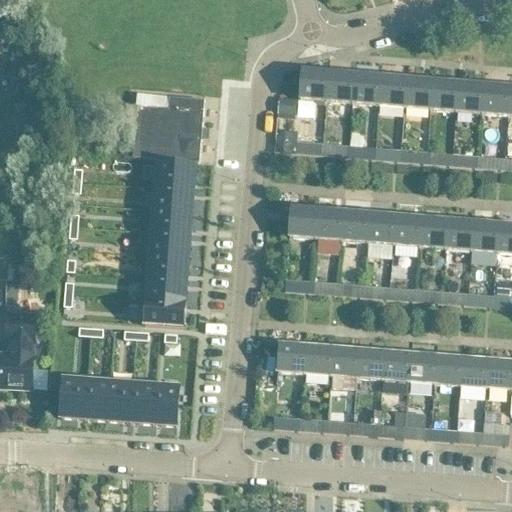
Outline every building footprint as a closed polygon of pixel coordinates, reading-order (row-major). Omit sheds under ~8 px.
[(327,106),(329,75),(303,73),(300,103),(327,106)] [(353,108),(355,78),(329,75),(327,106),(353,108)] [(379,110),(381,80),(355,78),(353,108),(379,110)] [(405,112),(407,82),(381,80),(379,110),(405,112)] [(431,114),(433,84),(407,82),(405,112),(431,114)] [(456,116),(459,86),(433,84),(431,114),(456,116)] [(482,118),(485,88),(459,86),(456,116),(482,118)] [(508,120),(511,90),(485,88),(482,118),(508,120)] [(204,103),(184,102),(169,101),(168,112),(138,109),(134,159),(199,166),(204,103)] [(332,112),(310,112),(309,130),(332,131),(332,112)] [(375,140),(375,127),(362,127),(363,140),(375,140)] [(323,160),(324,148),(297,146),(296,158),(323,160)] [(349,162),(349,150),(324,148),(323,160),(349,162)] [(374,164),(375,152),(349,150),(349,162),(374,164)] [(400,166),(401,155),(375,152),(374,164),(400,166)] [(426,168),(427,157),(401,155),(400,166),(426,168)] [(452,170),(453,159),(427,157),(426,168),(452,170)] [(478,172),(479,161),(453,159),(452,170),(478,172)] [(504,175),(505,163),(479,161),(478,172),(504,175)] [(157,168),(156,191),(194,194),(196,171),(157,168)] [(75,173),(74,185),(82,186),(83,174),(75,173)] [(74,185),(73,197),(81,198),(82,186),(74,185)] [(156,191),(154,214),(192,217),(194,194),(156,191)] [(316,243),(318,213),(292,211),(289,241),(316,243)] [(342,245),(344,215),(318,213),(316,243),(342,245)] [(154,214),(152,237),(191,240),(192,217),(154,214)] [(368,247),(370,217),(344,215),(342,245),(368,247)] [(394,249),(396,219),(370,217),(368,247),(394,249)] [(71,219),(70,231),(78,231),(79,219),(71,219)] [(419,251),(422,221),(396,219),(394,249),(419,251)] [(445,254),(448,223),(422,221),(419,251),(445,254)] [(471,256),(474,225),(448,223),(445,254),(471,256)] [(497,258),(500,227),(474,225),(471,256),(497,258)] [(511,228),(500,227),(497,258),(511,258),(511,228)] [(70,231),(69,243),(77,243),(78,231),(70,231)] [(152,237),(151,260),(189,262),(191,240),(152,237)] [(22,251),(20,275),(29,276),(31,252),(22,251)] [(151,260),(149,282),(187,285),(189,262),(151,260)] [(68,264),(67,276),(75,277),(76,265),(68,264)] [(402,279),(421,281),(422,272),(403,269),(402,279)] [(149,282),(147,305),(186,308),(187,285),(149,282)] [(311,298),(312,286),(286,284),(285,296),(311,298)] [(337,300),(338,288),(312,286),(311,298),(337,300)] [(66,287),(65,299),(73,299),(74,287),(66,287)] [(509,298),(510,288),(497,287),(497,297),(509,298)] [(363,302),(364,290),(338,288),(337,300),(363,302)] [(389,304),(390,292),(364,290),(363,302),(389,304)] [(415,306),(416,294),(390,292),(389,304),(415,306)] [(441,308),(442,296),(416,294),(415,306),(441,308)] [(467,310),(468,298),(442,296),(441,308),(467,310)] [(493,312),(493,300),(468,298),(467,310),(493,312)] [(65,299),(64,311),(72,311),(73,299),(65,299)] [(511,301),(493,300),(493,312),(511,313),(511,301)] [(147,305),(145,329),(184,332),(186,308),(147,305)] [(1,358),(0,372),(0,376),(0,391),(33,394),(35,362),(34,361),(34,348),(36,348),(37,320),(7,318),(6,346),(10,346),(10,358),(1,358)] [(80,332),(79,340),(91,341),(92,333),(80,332)] [(92,333),(91,341),(103,342),(104,333),(92,333)] [(125,335),(124,343),(137,344),(137,336),(125,335)] [(137,336),(137,344),(149,345),(149,337),(137,336)] [(165,338),(165,346),(177,347),(178,339),(165,338)] [(305,378),(307,350),(281,348),(278,376),(305,378)] [(331,380),(333,352),(307,350),(305,378),(331,380)] [(357,382),(359,354),(333,352),(331,380),(357,382)] [(383,384),(385,356),(359,354),(357,382),(383,384)] [(409,387),(411,358),(385,356),(383,384),(409,387)] [(435,389),(437,360),(411,358),(409,387),(435,389)] [(460,391),(463,362),(437,360),(435,389),(460,391)] [(486,393),(488,364),(463,362),(460,391),(486,393)] [(511,366),(488,364),(486,393),(511,394),(511,366)] [(64,383),(61,422),(85,423),(88,385),(64,383)] [(88,385),(85,423),(108,425),(111,387),(88,385)] [(111,387),(108,425),(130,427),(133,388),(111,387)] [(133,388),(130,427),(153,429),(156,390),(133,388)] [(156,390),(153,429),(177,430),(180,392),(156,390)] [(314,412),(332,413),(333,404),(315,403),(314,412)] [(511,404),(496,404),(495,426),(511,426),(511,404)] [(407,420),(438,421),(438,407),(408,406),(407,420)] [(353,427),(353,439),(378,441),(379,429),(380,415),(370,414),(370,417),(369,429),(353,427)] [(404,443),(406,416),(395,415),(394,430),(379,429),(378,441),(404,443)] [(353,427),(354,416),(353,416),(353,427),(328,425),(327,437),(353,439),(353,427)] [(430,445),(431,433),(406,431),(407,416),(406,416),(404,443),(430,445)] [(301,435),(302,423),(275,421),(274,433),(301,435)] [(327,437),(328,425),(302,423),(301,435),(327,437)] [(456,447),(457,435),(431,433),(430,445),(456,447)] [(482,449),(483,437),(457,435),(456,447),(482,449)] [(483,437),(482,449),(501,450),(509,451),(510,439),(484,437),(483,437)]
